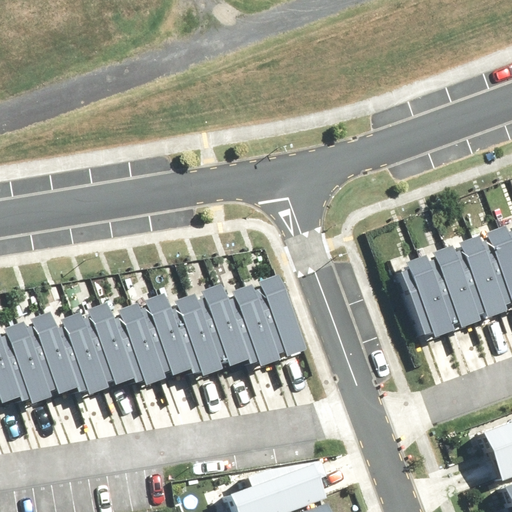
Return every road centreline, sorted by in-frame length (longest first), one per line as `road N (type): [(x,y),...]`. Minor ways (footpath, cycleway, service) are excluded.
road 1 (residential): [(0,476),(376,412)]
road 2 (residential): [(0,221),(290,178)]
road 3 (residential): [(376,412),(290,178)]
road 4 (residential): [(290,178),(511,104)]
road 5 (residential): [(381,428),(511,379)]
